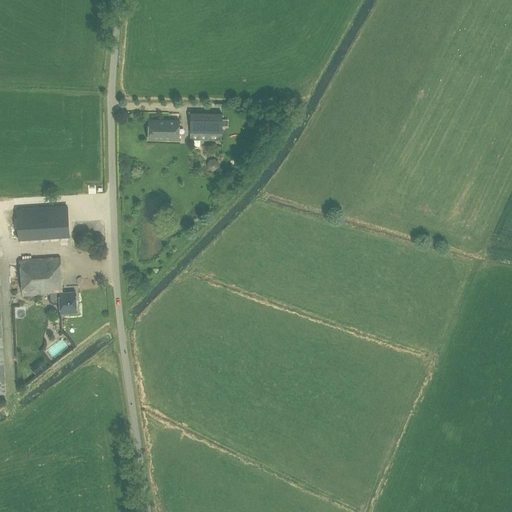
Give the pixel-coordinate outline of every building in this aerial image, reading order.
[(222,134),(223,113),(190,112),(190,134),(222,134)] [(149,120),(149,140),(179,140),(179,121),(149,120)] [(68,221),(67,207),(57,207),(58,221),(68,221)] [(18,219),(28,219),(27,209),(17,210),(18,219)] [(28,219),(18,219),(19,238),(29,237),(28,219)] [(59,235),(69,235),(68,221),(58,221),(59,235)] [(20,259),(23,296),(50,294),(51,302),(60,302),(61,313),(77,312),(75,292),(63,293),(61,256),(20,259)] [(37,363),(32,368),(36,374),(42,369),(37,363)] [(38,373),(21,386),(24,391),(42,379),(38,373)]
